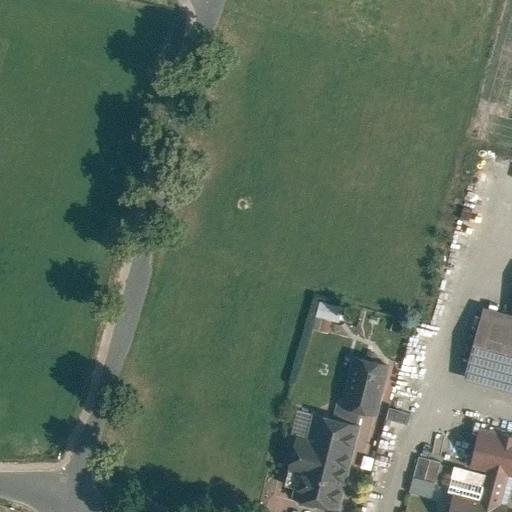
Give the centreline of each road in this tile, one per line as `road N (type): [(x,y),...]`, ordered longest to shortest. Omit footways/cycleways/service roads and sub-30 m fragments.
road 1 (unclassified): [(202,0),(77,506)]
road 2 (unknown): [(379,511),(475,245)]
